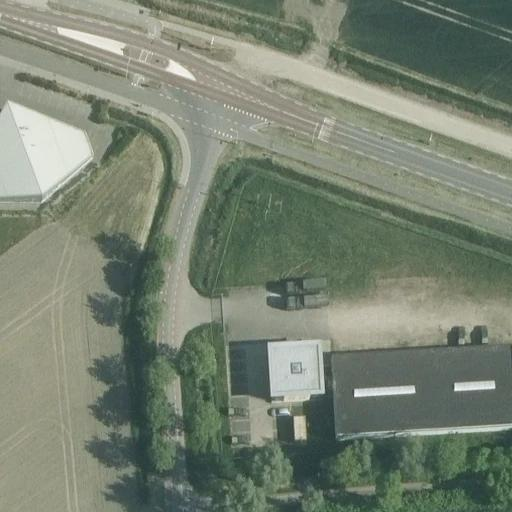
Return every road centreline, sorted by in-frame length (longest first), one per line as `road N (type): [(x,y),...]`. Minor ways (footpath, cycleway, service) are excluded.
road 1 (tertiary): [(177,509),(169,291),(188,205),(228,92)]
road 2 (unclassified): [(177,509),(511,482)]
road 3 (unclassified): [(228,92),(242,47),(511,145)]
road 4 (secondary): [(511,194),(228,92)]
road 5 (secondary): [(228,92),(0,16)]
